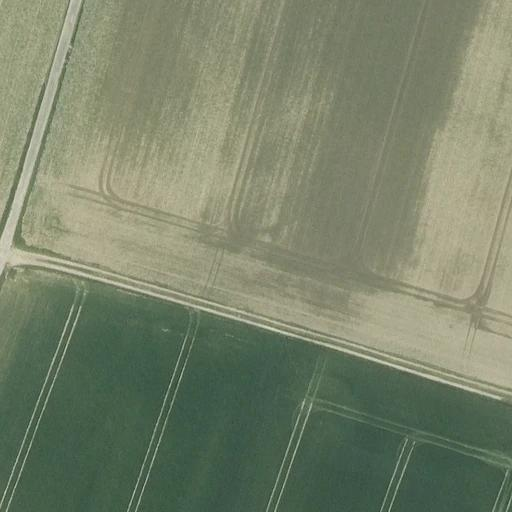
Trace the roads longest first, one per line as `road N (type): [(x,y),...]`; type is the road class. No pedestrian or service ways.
road 1 (track): [(0,254),(511,405)]
road 2 (track): [(0,267),(77,0)]
